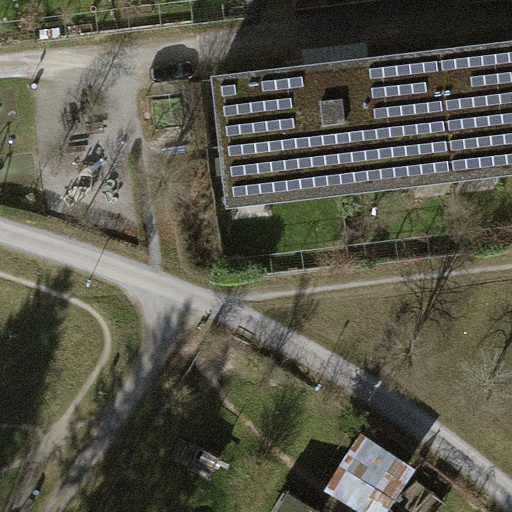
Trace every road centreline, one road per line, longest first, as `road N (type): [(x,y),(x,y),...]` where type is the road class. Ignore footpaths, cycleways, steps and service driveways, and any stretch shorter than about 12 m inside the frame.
road 1 (track): [(187,299),(345,378),(511,503)]
road 2 (track): [(187,299),(47,511)]
road 3 (track): [(0,228),(187,299)]
